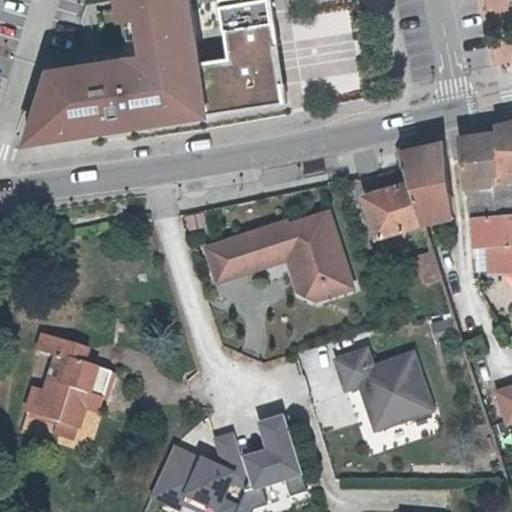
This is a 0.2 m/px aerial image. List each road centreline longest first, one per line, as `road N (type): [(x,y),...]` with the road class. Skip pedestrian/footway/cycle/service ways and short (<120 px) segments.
road 1 (primary): [(149,166),(351,136),(511,100)]
road 2 (residential): [(149,166),(228,404),(271,388)]
road 3 (unknown): [(458,111),(486,280)]
road 4 (primary): [(0,187),(149,166)]
